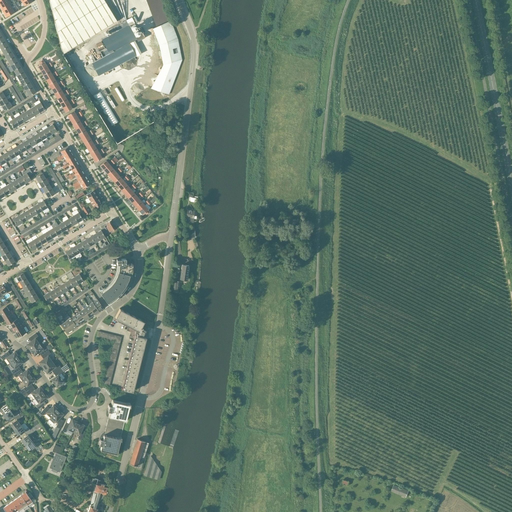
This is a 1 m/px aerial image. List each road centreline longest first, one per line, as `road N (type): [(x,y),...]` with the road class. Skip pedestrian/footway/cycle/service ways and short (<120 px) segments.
road 1 (unclassified): [(320,511),(319,195),(329,83),(349,0)]
road 2 (tertiary): [(108,511),(156,335),(170,238)]
road 3 (residential): [(15,344),(65,405),(89,405),(92,331),(133,288),(138,250)]
road 4 (track): [(243,511),(248,474),(266,435),(278,310),(318,274)]
road 5 (tertiary): [(170,238),(193,44),(176,0)]
road 6 (track): [(302,0),(267,43),(275,59),(267,134),(272,201)]
road 7 (primary): [(511,182),(475,0)]
